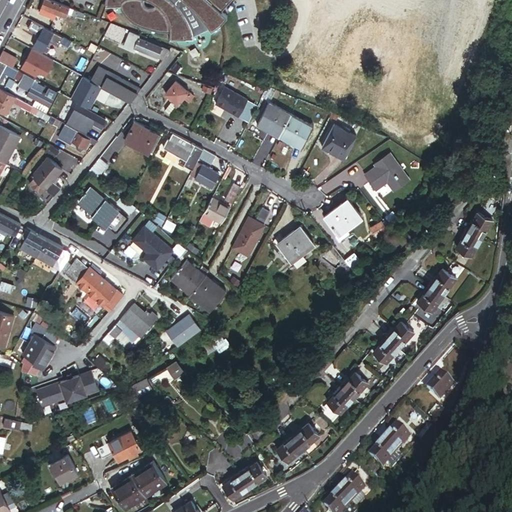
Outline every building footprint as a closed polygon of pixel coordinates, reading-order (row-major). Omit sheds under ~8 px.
[(71,7),(52,0),(45,0),(43,7),(57,13),(57,14),(67,18),(69,13),(71,7)] [(231,0),(177,0),(175,3),(172,0),(106,0),(107,2),(107,6),(108,6),(107,3),(122,3),(121,5),(121,6),(121,8),(123,12),(127,17),(131,20),(135,23),(141,26),(151,29),(155,30),(171,33),(170,39),(171,39),(172,37),(186,36),(186,39),(195,38),(194,35),(193,30),(207,23),(210,28),(211,28),(220,21),(222,23),(229,16),(222,10),(231,0)] [(330,0),(324,14),(323,13),(322,16),(318,17),(320,22),(319,25),(314,27),(316,31),(311,33),(313,37),(311,43),(307,45),(309,49),(304,51),(306,55),(304,59),(300,61),(302,65),(297,78),(312,84),(316,74),(327,78),(332,76),(329,71),(331,68),(336,66),(334,61),(338,58),(336,54),(338,50),(342,48),(340,44),(345,41),(343,38),(345,34),(349,32),(347,28),(377,14),(418,31),(425,48),(421,56),(418,58),(419,62),(405,97),(422,104),(425,96),(429,98),(431,95),(437,98),(472,9),(459,3),(460,0),(330,0)] [(57,13),(43,7),(41,13),(55,18),(57,14),(57,13)] [(71,7),(69,13),(75,16),(76,13),(77,10),(71,7)] [(83,19),(85,13),(77,10),(76,13),(79,14),(78,17),(83,19)] [(29,29),(40,35),(34,46),(48,53),(51,48),(49,47),(51,42),(59,47),(61,43),(70,47),(73,42),(33,20),(29,29)] [(211,28),(212,31),(222,23),(220,21),(211,28)] [(193,30),(194,35),(210,28),(207,23),(193,30)] [(159,58),(164,59),(167,55),(171,50),(140,38),(142,35),(141,35),(131,31),(124,47),(135,51),(136,48),(144,52),(145,50),(160,56),(159,58)] [(45,66),(49,58),(32,49),(22,68),(37,75),(42,65),(45,66)] [(390,54),(386,53),(378,56),(375,59),(376,63),(380,64),(389,61),(392,58),(390,54)] [(107,60),(95,54),(83,76),(96,83),(101,73),(107,60)] [(19,70),(0,59),(0,81),(3,83),(8,74),(15,78),(19,70)] [(24,73),(19,70),(15,78),(20,80),(24,73)] [(31,86),(35,78),(24,73),(20,80),(31,86)] [(109,77),(101,73),(96,83),(104,87),(109,77)] [(55,79),(44,74),(40,80),(61,91),(65,83),(55,77),(55,79)] [(131,102),(138,93),(109,77),(104,87),(118,95),(131,102)] [(185,97),(189,91),(177,81),(167,94),(175,100),(179,104),(185,97)] [(37,100),(34,106),(35,107),(46,113),(57,94),(49,90),(46,95),(42,93),(45,88),(35,83),(28,95),(37,100)] [(213,87),(205,85),(203,91),(211,93),(213,87)] [(226,87),(217,104),(240,116),(249,99),(226,87)] [(17,97),(1,89),(0,90),(0,111),(7,115),(11,107),(14,103),(17,97)] [(272,92),(267,90),(262,99),(267,101),(272,92)] [(196,96),(189,91),(185,97),(191,102),(196,96)] [(131,102),(118,95),(114,102),(126,108),(131,102)] [(32,113),(35,107),(34,106),(17,97),(14,103),(16,105),(32,113)] [(179,104),(175,100),(166,110),(171,114),(179,104)] [(282,136),(293,114),(270,103),(259,125),(282,136)] [(35,107),(32,113),(48,121),(51,115),(46,113),(35,107)] [(81,107),(76,117),(92,125),(94,123),(102,128),(106,120),(81,107)] [(316,125),(322,128),(328,116),(322,113),(316,125)] [(316,126),(293,114),(282,136),(305,148),(316,126)] [(133,122),(124,139),(148,152),(157,135),(133,122)] [(86,148),(92,137),(67,124),(59,138),(71,144),(73,141),(80,145),(77,149),(82,152),(84,147),(86,148)] [(334,124),(323,146),(345,158),(357,136),(334,124)] [(0,128),(0,157),(7,162),(21,135),(2,125),(0,128)] [(204,149),(172,132),(168,139),(167,138),(162,147),(168,150),(165,156),(176,162),(179,156),(187,160),(185,165),(193,169),(197,162),(204,149)] [(50,144),(45,152),(54,159),(60,151),(50,144)] [(376,168),(365,176),(376,191),(386,183),(393,192),(407,181),(387,155),(374,165),(376,168)] [(101,156),(90,169),(96,174),(107,161),(101,156)] [(49,157),(34,176),(41,182),(48,188),(53,181),(57,176),(63,169),(49,157)] [(212,187),(220,173),(203,164),(202,165),(197,162),(193,169),(190,174),(196,177),(195,178),(196,179),(212,187)] [(39,184),(41,182),(34,176),(30,180),(37,186),(39,184)] [(210,191),(212,187),(196,179),(194,182),(210,191)] [(56,184),(53,181),(48,188),(53,192),(59,186),(56,184)] [(46,190),(48,188),(41,182),(39,184),(46,190)] [(119,183),(114,189),(124,197),(129,191),(119,183)] [(234,200),(241,187),(234,184),(227,196),(234,200)] [(92,185),(79,201),(117,233),(130,217),(92,185)] [(230,208),(212,198),(204,214),(216,220),(222,223),(230,208)] [(349,198),(327,215),(340,233),(347,228),(363,216),(349,198)] [(135,207),(131,213),(135,217),(134,218),(139,223),(145,216),(135,207)] [(262,208),(254,222),(262,226),(269,212),(262,208)] [(154,220),(162,225),(167,215),(159,211),(154,220)] [(17,234),(22,225),(0,212),(0,225),(10,231),(17,234)] [(394,212),(387,217),(396,232),(404,227),(394,212)] [(216,220),(204,214),(200,220),(210,225),(213,225),(216,220)] [(469,234),(483,242),(493,224),(479,217),(469,234)] [(254,222),(248,218),(232,248),(248,256),(264,227),(262,226),(254,222)] [(373,228),(378,237),(389,230),(384,221),(373,228)] [(293,258),(304,250),(314,241),(301,224),(278,242),(292,259),(293,258)] [(0,225),(0,230),(8,234),(10,231),(0,225)] [(48,238),(24,225),(20,233),(24,235),(18,246),(35,255),(48,238)] [(175,250),(145,225),(132,240),(148,253),(144,258),(158,270),(175,250)] [(338,235),(342,240),(351,233),(347,228),(340,233),(338,235)] [(473,261),(483,242),(469,234),(459,253),(473,261)] [(63,247),(48,238),(35,255),(53,265),(63,248),(63,247)] [(63,248),(53,265),(61,269),(70,252),(63,248)] [(307,254),(304,250),(293,258),(297,262),(307,254)] [(365,265),(356,254),(349,259),(358,271),(365,265)] [(430,262),(434,266),(440,260),(435,256),(430,262)] [(63,271),(109,308),(122,293),(88,265),(86,267),(74,257),(63,271)] [(191,294),(207,275),(201,270),(188,259),(172,277),(191,294)] [(207,275),(209,270),(203,266),(201,270),(207,275)] [(15,267),(12,274),(19,277),(22,270),(15,267)] [(226,292),(207,275),(191,294),(210,310),(226,292)] [(445,275),(433,291),(446,301),(458,284),(445,275)] [(446,301),(433,291),(420,307),(433,317),(446,301)] [(29,296),(27,305),(37,306),(39,297),(29,296)] [(125,310),(146,327),(156,315),(150,310),(148,312),(144,309),(143,311),(132,302),(125,310)] [(0,311),(0,344),(6,346),(15,316),(0,311)] [(202,330),(190,313),(166,331),(178,347),(202,330)] [(127,320),(121,315),(114,323),(120,328),(127,320)] [(31,332),(35,334),(43,339),(48,330),(46,329),(51,324),(45,320),(40,325),(36,322),(31,332)] [(403,327),(390,342),(401,352),(415,337),(403,327)] [(195,349),(201,358),(216,348),(219,353),(230,345),(225,338),(223,340),(218,332),(195,349)] [(43,339),(35,334),(23,355),(25,357),(34,364),(33,366),(41,370),(44,371),(58,348),(43,339)] [(401,352),(390,342),(376,358),(388,368),(401,352)] [(34,364),(25,357),(22,362),(23,363),(22,372),(37,377),(41,370),(33,366),(34,364)] [(168,368),(174,377),(183,372),(177,362),(168,368)] [(36,389),(42,405),(65,396),(67,399),(97,388),(90,369),(72,376),(67,378),(36,389)] [(453,385),(440,373),(426,389),(439,400),(453,385)] [(358,378),(345,393),(356,403),(369,388),(358,378)] [(132,386),(137,395),(151,388),(147,379),(132,386)] [(356,403),(345,393),(330,409),(341,419),(356,403)] [(137,406),(133,410),(141,421),(145,419),(137,406)] [(4,421),(2,428),(19,432),(20,425),(4,421)] [(309,426),(293,439),(303,451),(319,438),(309,426)] [(386,444),(399,455),(413,440),(401,428),(386,444)] [(131,431),(108,442),(117,461),(127,456),(128,459),(138,454),(137,451),(140,449),(131,431)] [(144,445),(150,455),(161,449),(153,439),(144,445)] [(303,451),(293,439),(278,452),(288,464),(303,451)] [(385,470),(399,455),(386,444),(372,459),(385,470)] [(161,449),(150,455),(154,462),(165,455),(161,449)] [(60,482),(78,472),(68,454),(64,456),(61,450),(50,456),(54,462),(50,464),(60,482)] [(154,462),(133,475),(146,496),(167,484),(154,462)] [(240,477),(249,489),(266,479),(258,466),(240,477)] [(146,496),(133,475),(111,487),(124,509),(146,496)] [(230,501),(249,489),(240,477),(222,488),(230,501)] [(353,477),(339,492),(351,504),(360,494),(366,488),(353,477)] [(0,511),(2,511),(8,509),(16,505),(9,492),(3,495),(0,490),(0,489),(0,511)] [(343,511),(351,504),(339,492),(325,507),(329,511),(343,511)] [(360,494),(351,504),(356,508),(364,499),(364,497),(360,494)] [(201,511),(195,500),(178,511),(201,511)]
